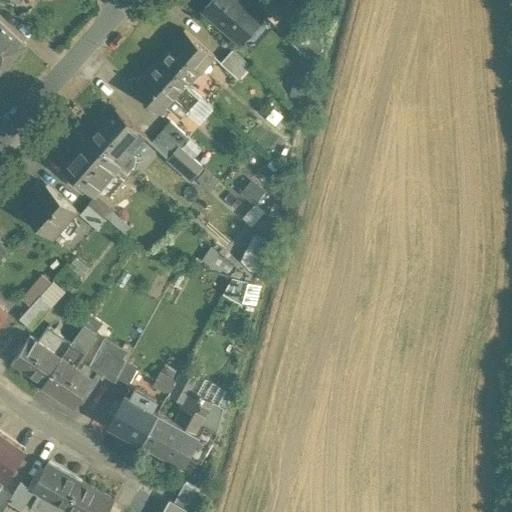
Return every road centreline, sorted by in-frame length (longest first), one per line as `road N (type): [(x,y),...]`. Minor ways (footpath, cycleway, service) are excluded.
road 1 (residential): [(0,391),(135,473),(172,509)]
road 2 (residential): [(114,23),(0,147)]
